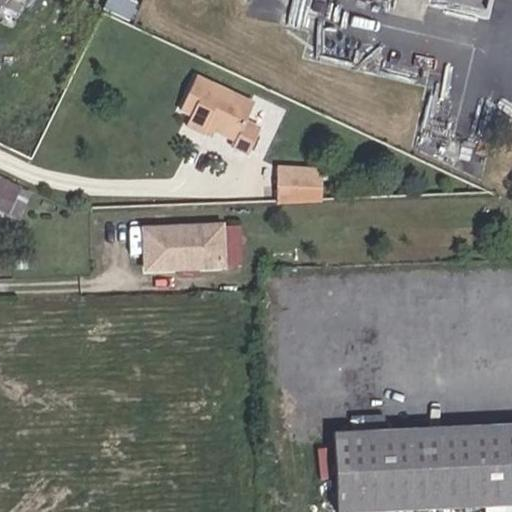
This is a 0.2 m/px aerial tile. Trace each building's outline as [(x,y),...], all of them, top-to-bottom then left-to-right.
[(0,0),(0,5),(12,12),(23,17),(27,6),(30,0),(0,0)] [(30,0),(27,6),(36,10),(41,0),(30,0)] [(436,0),(485,11),(487,0),(436,0)] [(12,12),(0,5),(0,25),(4,27),(12,12)] [(243,126),(251,108),(193,81),(178,114),(188,119),(183,130),(201,138),(204,131),(211,134),(233,145),(230,152),(245,159),(257,133),(243,126)] [(208,141),(211,134),(204,131),(201,138),(208,141)] [(303,190),(275,191),(276,205),(318,204),(317,171),(302,172),(303,190)] [(9,182),(11,178),(0,172),(0,181),(8,185),(9,182)] [(303,190),(302,172),(275,173),(275,191),(303,190)] [(0,211),(20,220),(32,193),(9,182),(8,185),(5,190),(0,202),(0,211)] [(220,273),(219,231),(145,233),(146,274),(220,273)] [(511,511),(511,433),(331,441),(334,511),(511,511)]
